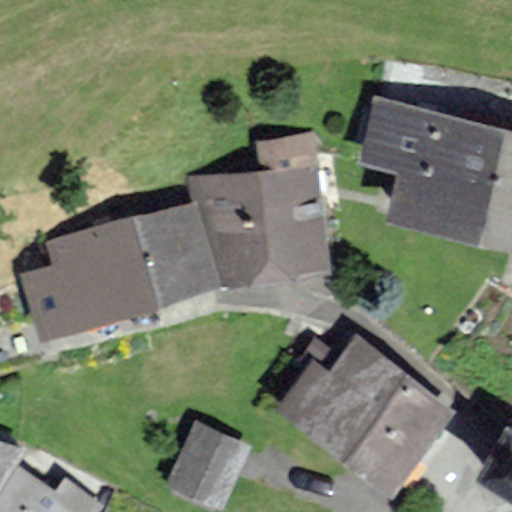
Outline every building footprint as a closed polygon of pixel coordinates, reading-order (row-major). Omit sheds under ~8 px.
[(511,217),(511,117),(380,88),(368,142),(404,150),(395,191),(511,217)] [(330,263),(308,138),(260,146),(266,178),(209,188),(226,281),(330,263)] [(214,283),(191,206),(53,247),(61,272),(33,281),(48,332),(214,283)] [(452,402),(362,331),(335,366),(315,351),(283,393),(392,478),(452,402)] [(247,438),(199,415),(172,472),(220,495),(247,438)] [(511,415),(487,454),(507,466),(511,469),(511,415)] [(6,450),(0,446),(0,511),(82,511),(93,494),(46,467),(39,480),(1,458),(6,450)]
